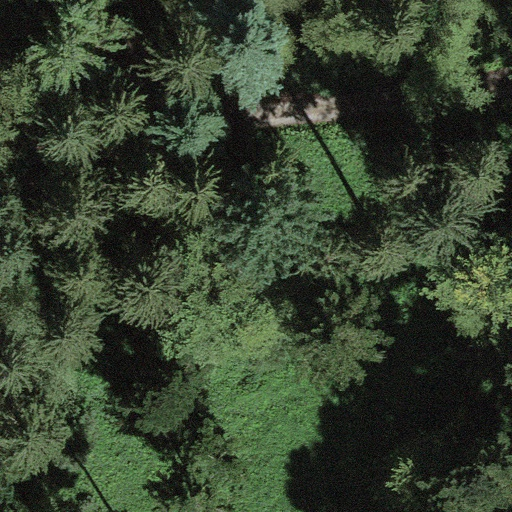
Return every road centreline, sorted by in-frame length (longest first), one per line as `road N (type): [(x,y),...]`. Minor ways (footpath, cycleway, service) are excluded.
road 1 (track): [(511,79),(0,136)]
road 2 (track): [(183,115),(106,0)]
